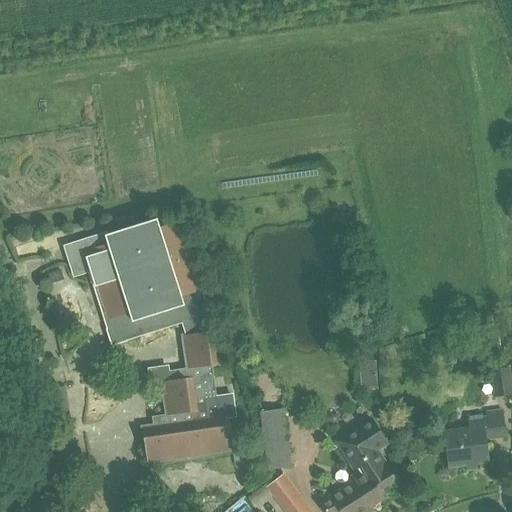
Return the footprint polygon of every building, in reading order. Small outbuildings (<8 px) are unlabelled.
[(119,231),(157,219),(155,213),(115,218),(119,231)] [(181,336),(186,368),(169,370),(169,365),(147,368),(150,386),(161,385),(166,414),(153,416),(154,424),(142,425),(148,466),(235,453),(229,417),(235,416),(231,393),(216,395),(212,365),(221,364),(216,330),(213,331),(208,315),(209,315),(189,252),(191,251),(181,220),(160,227),(157,219),(106,235),(106,233),(64,246),(74,278),(90,273),(105,321),(109,319),(117,344),(182,323),(185,335),(181,336)] [(51,283),(63,279),(60,269),(48,273),(51,283)] [(367,385),(377,385),(376,357),(366,358),(367,385)] [(494,397),(511,394),(511,379),(510,367),(490,370),(494,397)] [(267,470),(292,467),(284,408),(260,411),(267,470)] [(477,470),(476,462),(488,461),(485,438),(505,436),(501,411),(467,416),(469,429),(444,433),(449,466),(466,464),(466,472),(477,470)] [(367,511),(369,511),(367,508),(382,498),(377,492),(397,479),(380,450),(389,444),(371,415),(333,441),(354,472),(350,475),(352,478),(349,480),(351,483),(318,506),(322,511),(367,511)] [(72,420),(61,421),(64,437),(75,436),(72,420)] [(284,511),(313,511),(283,472),(265,486),(284,511)]
